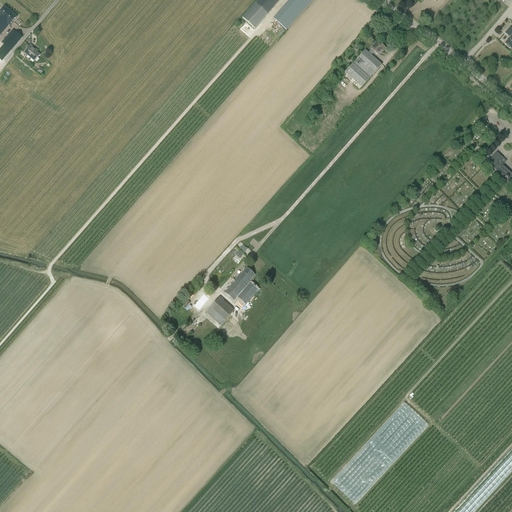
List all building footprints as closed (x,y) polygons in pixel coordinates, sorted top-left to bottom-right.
[(268,14),(280,0),(258,0),(242,19),(255,29),(268,14)] [(313,0),(312,0),(289,0),(273,19),(286,30),(313,0)] [(5,6),(0,11),(0,34),(8,25),(9,26),(17,17),(5,6)] [(11,50),(22,37),(15,31),(11,36),(9,34),(5,39),(7,41),(4,44),(11,50)] [(372,49),(368,53),(371,56),(374,52),(378,55),(382,51),(383,52),(386,48),(382,45),(380,46),(376,42),(370,48),(372,49)] [(33,47),(30,45),(24,52),(34,61),(40,55),(32,48),(33,47)] [(365,50),(357,59),(353,63),(344,73),(361,88),(370,78),(382,65),(381,65),(371,56),(368,53),(365,50)] [(508,182),(511,177),(511,174),(502,166),(504,163),(501,160),(503,158),(497,152),(487,163),(508,182)] [(246,305),(258,291),(248,282),(254,275),(246,268),(240,275),(239,274),(224,292),(234,300),(237,297),(246,305)] [(234,310),(219,297),(206,313),(221,326),(234,310)] [(208,326),(212,322),(205,316),(202,321),(208,326)]
